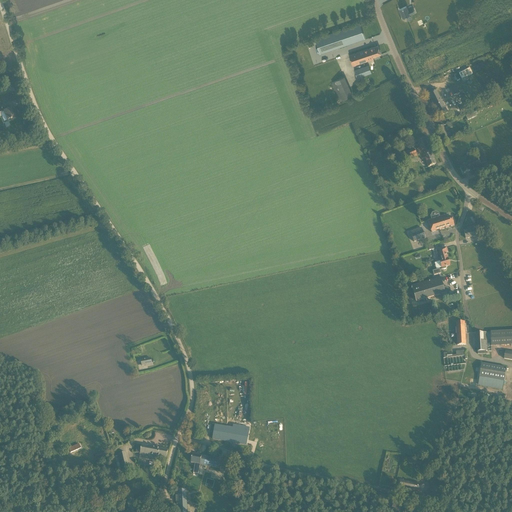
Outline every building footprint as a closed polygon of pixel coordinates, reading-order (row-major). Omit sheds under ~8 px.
[(409,14),(414,13),(412,8),(408,10),(406,6),(399,9),(403,17),(409,14)] [(357,23),(315,38),(320,53),(362,39),(357,23)] [(378,45),(373,47),(349,55),(352,66),(373,58),(373,57),(381,54),(378,45)] [(311,86),(343,75),(340,66),(308,77),(311,86)] [(364,66),(360,68),(354,70),(357,78),(367,74),(364,66)] [(346,80),(333,86),(340,101),(352,95),(346,80)] [(446,103),(443,96),(441,92),(437,94),(434,87),(426,91),(440,117),(447,113),(443,105),(446,103)] [(8,106),(0,109),(0,113),(4,122),(7,121),(10,120),(10,121),(11,120),(16,118),(14,115),(13,115),(11,109),(9,109),(8,106)] [(447,136),(443,126),(438,128),(443,138),(447,136)] [(423,135),(418,137),(413,139),(414,143),(417,142),(420,148),(418,149),(422,159),(424,159),(428,168),(436,164),(423,135)] [(484,156),(481,149),(479,146),(473,148),(475,152),(478,158),(484,156)] [(414,149),(408,151),(411,159),(417,156),(414,149)] [(471,169),(477,166),(478,167),(481,166),(478,159),(460,168),(463,174),(470,171),(470,170),(471,170),(471,169)] [(454,226),(451,217),(445,219),(444,216),(428,221),(431,232),(454,226)] [(421,239),(425,238),(422,228),(414,231),(415,235),(419,233),(421,239)] [(475,228),(464,231),(465,239),(477,236),(475,228)] [(446,267),(450,266),(448,259),(446,253),(448,253),(446,248),(438,250),(436,251),(439,262),(440,262),(440,264),(439,264),(440,267),(441,267),(442,268),(442,269),(444,270),(445,269),(446,268),(446,267)] [(440,278),(436,279),(412,286),(416,302),(449,292),(447,287),(443,288),(440,278)] [(466,345),(464,322),(456,322),(457,345),(466,345)] [(486,332),(476,333),(477,346),(477,352),(487,351),(486,332)] [(481,364),(479,380),(504,385),(506,368),(481,364)] [(246,446),(249,428),(234,426),(233,429),(215,425),(212,439),(246,446)] [(71,453),(80,449),(78,444),(69,449),(71,453)] [(166,458),(168,450),(137,445),(135,453),(140,454),(140,458),(151,460),(156,461),(157,456),(166,458)] [(94,456),(96,460),(107,457),(105,452),(94,456)] [(125,453),(116,455),(121,472),(129,470),(125,453)] [(220,459),(192,454),(191,463),(195,464),(193,471),(199,471),(200,465),(219,468),(220,459)] [(232,502),(233,474),(224,473),(222,502),(232,502)] [(422,493),(423,485),(419,484),(419,483),(399,479),(397,488),(422,493)] [(187,511),(186,490),(176,490),(176,511),(187,511)]
